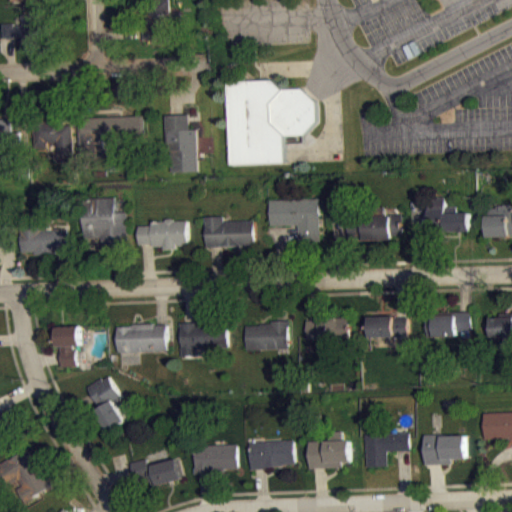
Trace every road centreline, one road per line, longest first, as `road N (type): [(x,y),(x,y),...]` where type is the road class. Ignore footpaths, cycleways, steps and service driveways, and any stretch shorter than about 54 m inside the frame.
road 1 (residential): [(0,292),(511,271)]
road 2 (residential): [(203,511),(511,496)]
road 3 (residential): [(114,511),(38,383),(19,291)]
road 4 (residential): [(0,70),(211,61)]
